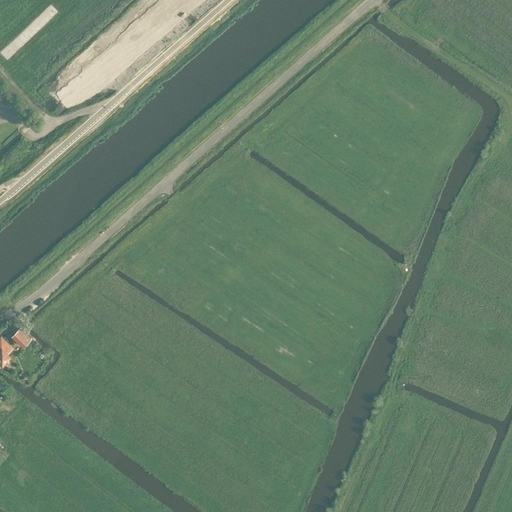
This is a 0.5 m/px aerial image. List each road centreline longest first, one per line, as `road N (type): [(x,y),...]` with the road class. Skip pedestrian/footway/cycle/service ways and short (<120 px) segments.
road 1 (tertiary): [(0,319),(51,284),(373,0)]
road 2 (unclassified): [(0,203),(228,0)]
road 3 (track): [(511,94),(374,0)]
